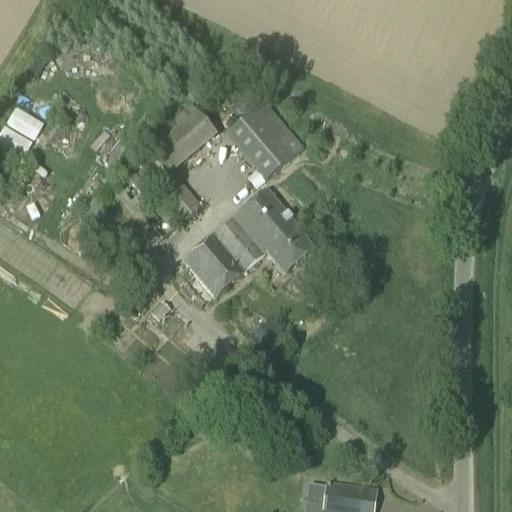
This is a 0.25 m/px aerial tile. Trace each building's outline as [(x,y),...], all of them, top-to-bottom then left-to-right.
[(265,186),(304,153),(265,107),(226,140),(265,186)] [(167,182),(217,140),(192,109),(141,152),(149,161),(138,170),(153,188),(164,179),(167,182)] [(308,208),(321,197),(299,172),(286,183),(308,208)] [(126,274),(178,231),(131,174),(78,217),(126,274)] [(182,228),(201,212),(181,188),(162,204),(182,228)] [(285,282),(315,255),(296,233),(298,231),(267,195),(185,267),(217,303),(266,260),(285,282)] [(158,327),(169,313),(161,306),(149,320),(158,327)] [(288,347),(275,332),(258,347),(271,362),(288,347)] [(355,511),(358,492),(329,488),(328,491),(308,488),(306,506),(303,506),(302,511),(355,511)]
